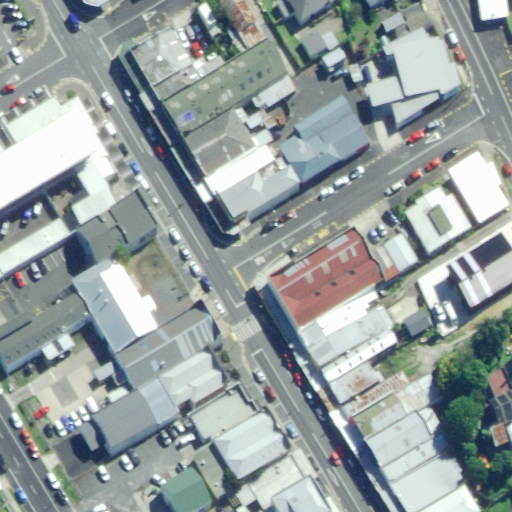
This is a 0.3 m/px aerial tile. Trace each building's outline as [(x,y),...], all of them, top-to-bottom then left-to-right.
[(256,25),(239,0),(222,0),(215,5),(237,38),(256,25)] [(319,0),(276,0),(270,4),(285,29),(323,5),(319,0)] [(506,22),(502,0),(476,0),(481,26),(506,22)] [(367,82),(373,106),(392,101),(397,121),(442,96),(459,85),(453,61),(440,36),(428,39),(426,30),(384,45),(387,53),(393,51),(399,74),(367,82)] [(110,61),(143,114),(192,84),(158,31),(110,61)] [(315,33),(300,41),(308,57),(324,48),(327,53),(338,47),(329,31),(318,37),(315,33)] [(143,114),(164,149),(218,115),(276,80),(254,45),(192,84),(143,114)] [(343,65),(337,52),(321,60),(328,73),(343,65)] [(0,130),(0,171),(71,128),(95,113),(76,83),(0,130)] [(271,157),(291,191),(363,147),(334,99),(280,131),(289,145),(270,156),(271,157)] [(164,149),(189,189),(227,165),(243,155),(218,115),(164,149)] [(0,171),(0,213),(78,165),(90,158),(71,128),(0,171)] [(218,236),(291,191),(271,157),(235,179),(198,203),(218,236)] [(480,157),(450,176),(482,226),(511,208),(480,157)] [(0,277),(119,204),(90,158),(78,165),(97,195),(0,254),(0,277)] [(189,189),(198,203),(235,179),(227,165),(189,189)] [(451,192),(408,220),(432,259),(476,232),(451,192)] [(138,195),(113,211),(135,246),(160,231),(138,195)] [(98,268),(121,254),(99,218),(76,233),(98,268)] [(511,249),(502,233),(447,266),(472,307),(511,283),(511,249)] [(407,236),(389,246),(406,273),(423,262),(407,236)] [(355,238),(266,293),(298,343),(371,298),(386,288),(355,238)] [(96,313),(122,355),(167,327),(121,254),(98,268),(76,281),(84,294),(96,313)] [(84,294),(0,345),(0,353),(9,367),(96,313),(84,294)] [(371,298),(298,343),(318,376),(390,331),(392,330),(371,298)] [(167,327),(122,355),(144,390),(216,346),(230,337),(208,301),(167,327)] [(421,308),(401,320),(412,340),(432,328),(421,308)] [(390,331),(318,376),(328,391),(369,365),(400,347),(390,331)] [(216,346),(144,390),(94,421),(116,456),(238,381),(216,346)] [(511,356),(501,361),(510,384),(486,394),(496,420),(511,414),(511,356)] [(369,365),(328,391),(339,410),(381,384),(369,365)] [(381,384),(339,410),(348,425),(397,395),(414,385),(405,370),(381,384)] [(292,452),(249,383),(200,414),(243,483),(290,454),(292,452)] [(397,395),(348,425),(363,447),(411,418),(397,395)] [(411,418),(363,447),(380,475),(433,442),(416,414),(411,418)] [(433,442),(380,475),(390,490),(450,453),(452,452),(442,437),(433,442)] [(450,453),(390,490),(403,511),(434,511),(463,494),(472,488),(450,453)] [(272,507),(308,484),(290,454),(243,483),(253,499),(263,493),(272,507)] [(198,511),(224,496),(203,462),(164,486),(180,511),(198,511)] [(493,478),(491,478),(489,478),(487,478),(486,479),(484,480),(483,481),(482,482),(481,484),(480,486),(480,487),(480,489),(480,491),(481,493),(482,494),(483,496),(484,497),(486,498),(488,498),(490,499),(491,499),(493,498),(495,498),(497,497),(498,495),(499,494),(500,492),(501,491),(501,489),(501,487),(501,485),(500,483),(499,482),(498,481),(496,479),(495,478),(493,478)] [(272,507),(269,509),(271,511),(325,511),(308,484),(272,507)] [(474,511),(463,494),(434,511),(474,511)]
